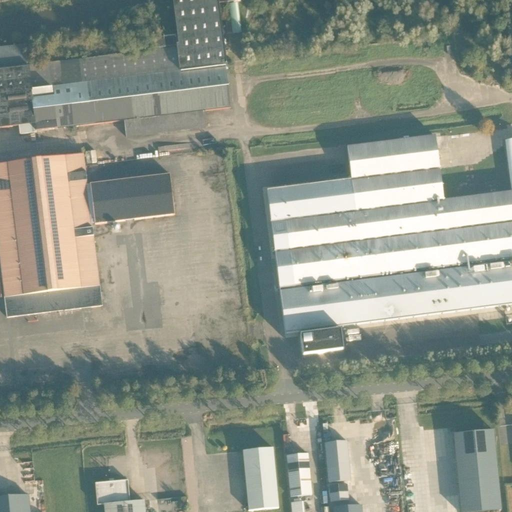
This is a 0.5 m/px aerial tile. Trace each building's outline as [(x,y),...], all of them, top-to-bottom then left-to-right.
[(219,12),(218,4),(217,0),(172,0),(177,35),(163,37),(163,41),(157,41),(158,50),(28,67),(31,91),(30,91),(34,125),(33,125),(34,133),(36,132),(123,122),(125,138),(206,129),(204,112),(230,109),(224,64),(225,64),(219,12)] [(237,4),(228,5),(232,34),(241,33),(237,4)] [(0,129),(18,127),(33,125),(34,125),(30,91),(31,91),(28,67),(27,67),(24,46),(0,49),(0,129)] [(34,133),(33,125),(18,127),(20,136),(36,134),(36,132),(34,133)] [(511,193),(442,202),(434,138),(347,149),(351,181),(267,192),(285,335),(511,305),(511,193)] [(511,140),(503,141),(503,142),(509,191),(511,190),(511,140)] [(0,165),(0,263),(7,318),(101,307),(91,226),(174,216),(169,175),(86,185),(83,155),(0,165)] [(301,333),(301,337),(299,337),(302,358),(343,353),(341,332),(309,336),(308,332),(301,333)] [(460,511),(490,511),(500,511),(493,431),(453,435),(460,511)] [(345,442),(323,444),(327,484),(349,482),(345,442)] [(278,509),(272,449),(242,452),(248,511),(278,509)] [(286,457),(290,498),(311,496),(307,455),(286,457)] [(113,482),(113,480),(108,480),(109,483),(95,484),(97,506),(104,506),(104,511),(144,511),(144,501),(129,503),(127,481),(113,482)] [(344,485),(327,487),(329,502),(346,501),(344,485)] [(0,511),(29,511),(28,496),(0,498),(0,511)] [(303,511),(303,503),(290,504),(291,511),(303,511)]
